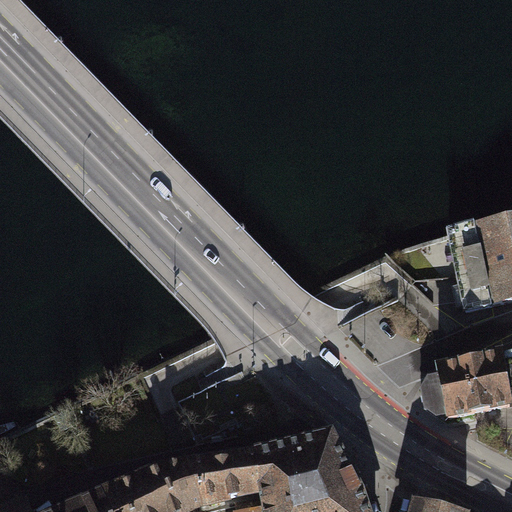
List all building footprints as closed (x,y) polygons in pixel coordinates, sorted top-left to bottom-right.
[(511,222),(478,229),(487,273),(511,268),(511,222)] [(487,273),(478,229),(447,238),(465,317),(495,310),(487,273)] [(511,268),(487,273),(495,310),(511,306),(511,268)] [(502,359),(440,372),(441,377),(431,379),(423,392),(426,410),(438,418),(450,416),(452,425),(511,412),(511,408),(511,402),(511,401),(511,368),(504,370),(502,359)] [(374,511),(368,491),(336,439),(259,455),(270,500),(266,501),(267,511),(374,511)] [(270,500),(259,455),(192,467),(204,508),(205,511),(209,511),(266,501),(270,500)] [(198,511),(204,508),(192,467),(164,472),(106,498),(113,511),(198,511)] [(113,511),(106,498),(71,511),(113,511)]
